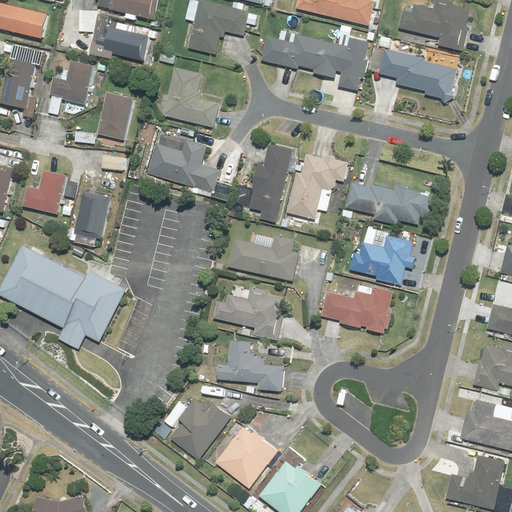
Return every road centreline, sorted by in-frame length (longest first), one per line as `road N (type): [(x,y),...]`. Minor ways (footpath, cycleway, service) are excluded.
road 1 (tertiary): [(202,511),(0,358)]
road 2 (residential): [(431,382),(423,427),(381,443),(326,398),(333,365),(386,373)]
road 3 (residential): [(487,156),(431,382)]
road 4 (residential): [(271,102),(487,156)]
